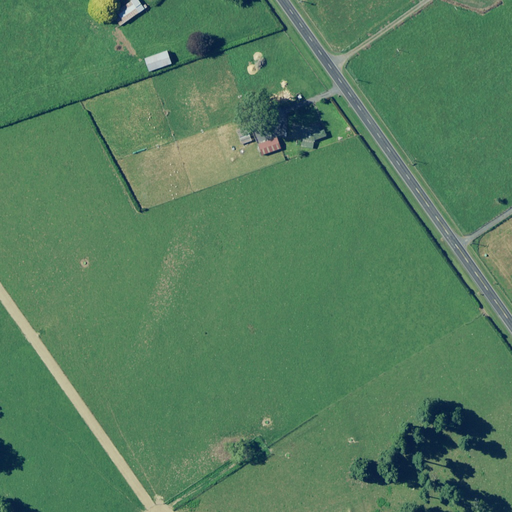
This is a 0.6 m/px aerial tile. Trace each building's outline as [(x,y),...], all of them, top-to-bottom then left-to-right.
[(145,9),(138,0),(133,0),(116,12),(119,16),(115,19),(120,26),(145,9)] [(172,64),(167,52),(146,59),(150,72),(172,64)] [(312,149),(314,142),(325,140),(326,131),(297,125),(293,124),(290,138),(303,140),(301,147),(312,149)] [(252,141),(247,127),(237,131),(242,145),(252,141)] [(280,149),(276,138),(258,144),(262,156),(280,149)]
